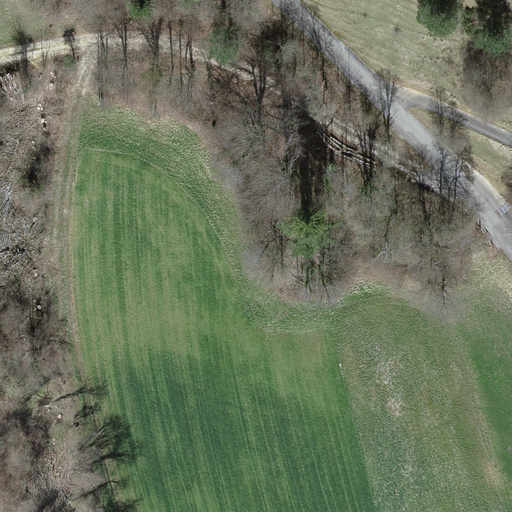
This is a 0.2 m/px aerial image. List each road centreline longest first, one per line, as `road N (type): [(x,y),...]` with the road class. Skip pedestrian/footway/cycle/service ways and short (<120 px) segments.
road 1 (track): [(0,54),(125,36),(248,58),(405,166),(460,183)]
road 2 (unclassified): [(284,0),(511,247)]
